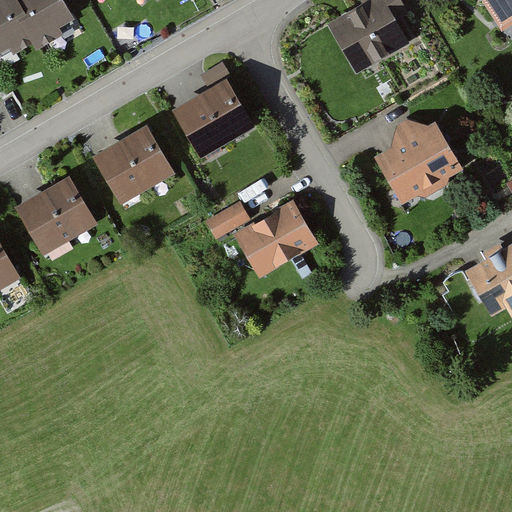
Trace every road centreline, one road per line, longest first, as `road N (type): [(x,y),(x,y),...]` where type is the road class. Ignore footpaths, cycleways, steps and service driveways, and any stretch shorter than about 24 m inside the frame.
road 1 (residential): [(253,29),(378,293)]
road 2 (residential): [(253,29),(0,168)]
